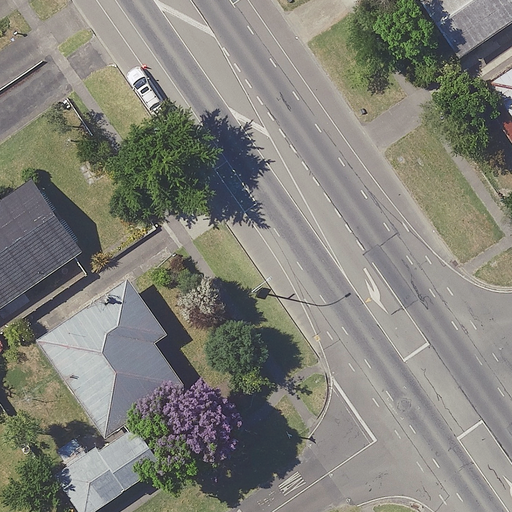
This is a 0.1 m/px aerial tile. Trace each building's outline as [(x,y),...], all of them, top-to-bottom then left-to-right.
[(511,0),(420,0),(461,59),(511,24),(511,0)] [(511,77),(495,89),(511,114),(511,77)] [(0,308),(81,254),(34,185),(0,207),(0,308)] [(168,333),(131,278),(42,337),(109,439),(186,389),(155,341),(168,333)] [(95,511),(167,465),(142,427),(61,480),(81,511),(95,511)]
